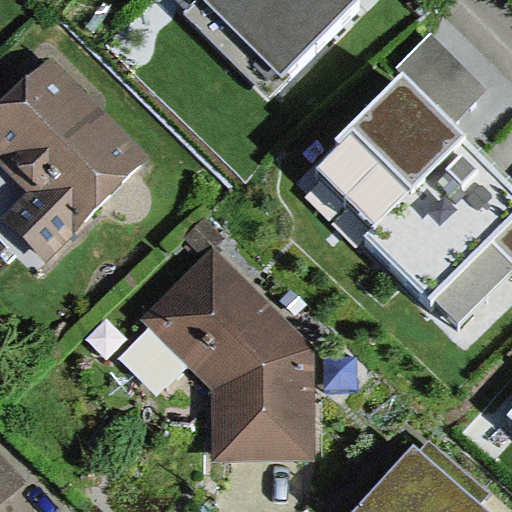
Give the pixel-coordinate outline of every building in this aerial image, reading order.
[(360,7),(352,0),(206,0),(186,21),(268,101),(360,7)] [(488,95),(429,37),(393,74),(406,88),(353,141),(412,200),(366,247),(431,312),(491,251),(511,271),(511,181),(456,127),(488,95)] [(149,164),(50,66),(0,115),(0,231),(40,271),(149,164)] [(141,322),(213,395),(213,468),(316,469),(316,352),(213,250),(141,322)] [(0,511),(0,508),(26,485),(0,456),(0,511)] [(480,511),(416,456),(366,511),(480,511)]
